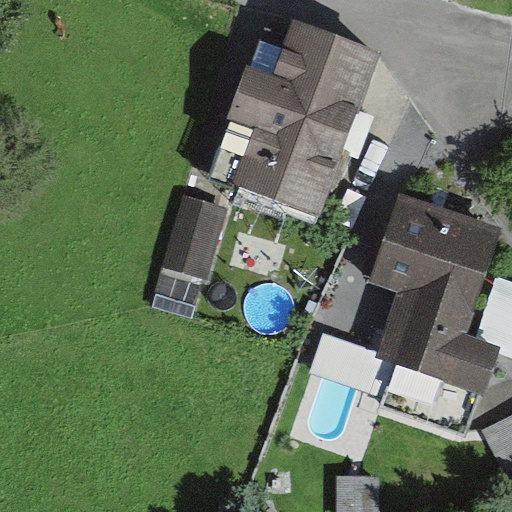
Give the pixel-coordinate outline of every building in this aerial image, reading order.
[(408,69),(307,31),(289,79),(268,71),(241,143),(260,150),(242,198),(344,236),(408,69)] [(236,225),(196,216),(180,288),(221,297),(236,225)] [(505,250),(407,220),(386,288),(428,302),(407,371),(398,398),(500,430),(511,390),(511,342),(479,332),(505,250)] [(407,371),(334,346),(302,441),(375,466),(398,398),(407,371)] [(511,439),(496,447),(511,479),(511,439)] [(392,511),(392,486),(349,485),(348,511),(392,511)]
